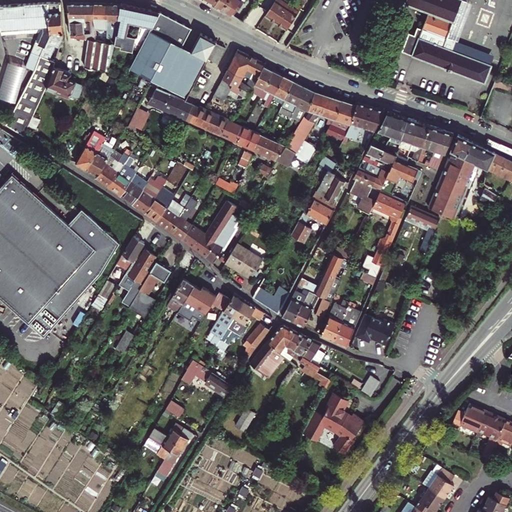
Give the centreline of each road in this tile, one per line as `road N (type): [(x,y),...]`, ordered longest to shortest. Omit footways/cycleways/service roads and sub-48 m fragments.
road 1 (tertiary): [(511,148),(316,74),(162,0)]
road 2 (secondary): [(441,389),(349,511)]
